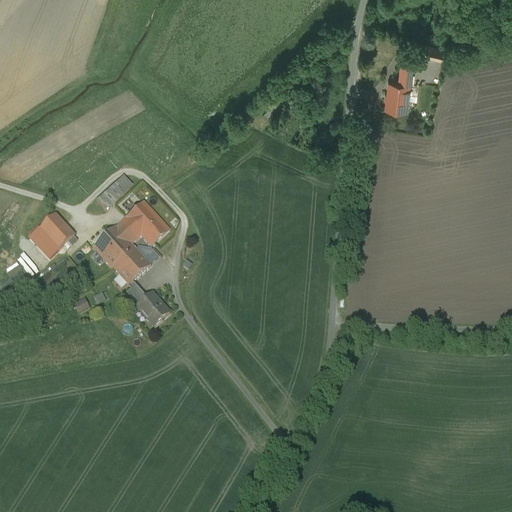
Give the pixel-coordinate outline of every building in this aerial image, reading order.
[(416,45),(407,43),(405,52),(414,54),(416,45)] [(449,52),(416,44),(416,45),(414,54),(446,62),(449,52)] [(402,64),(399,84),(389,82),(386,108),(406,111),(412,65),(402,64)] [(280,102),(261,120),(268,127),(287,110),(280,102)] [(124,178),(98,202),(107,212),(133,187),(124,178)] [(168,230),(143,203),(121,224),(136,240),(142,235),(151,245),(168,230)] [(76,238),(57,217),(41,231),(61,252),(76,238)] [(136,240),(121,224),(116,228),(117,229),(131,244),(136,240)] [(116,229),(95,248),(95,247),(94,248),(95,249),(95,248),(113,268),(127,256),(128,257),(136,250),(131,244),(117,229),(116,228),(116,229)] [(127,256),(113,268),(129,285),(128,285),(129,286),(130,285),(133,282),(150,266),(151,266),(150,265),(136,250),(128,257),(127,256)] [(152,294),(147,298),(133,282),(130,285),(137,294),(128,302),(135,310),(137,308),(154,327),(169,314),(152,294)] [(131,289),(123,296),(128,302),(137,294),(130,285),(129,286),(131,289)] [(81,312),(91,307),(86,297),(76,302),(81,312)]
